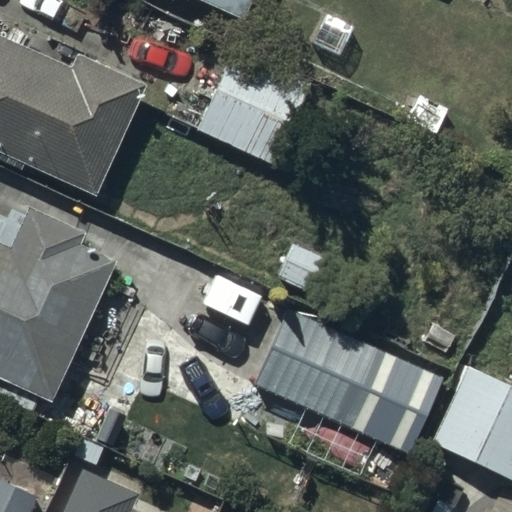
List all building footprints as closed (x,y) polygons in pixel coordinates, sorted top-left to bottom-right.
[(225,0),(244,8),(247,0),(225,0)] [(0,23),(0,141),(3,143),(0,149),(0,150),(22,160),(24,155),(95,188),(147,75),(77,43),(71,55),(0,23)] [(234,38),(196,121),(274,156),(311,73),(234,38)] [(52,393),(117,249),(80,232),(85,221),(30,196),(18,223),(0,214),(0,393),(35,409),(44,389),(52,393)] [(445,368),(286,298),(251,376),(410,446),(445,368)] [(511,378),(469,357),(432,434),(511,472),(511,378)] [(81,456),(56,511),(159,511),(132,499),(139,483),(81,456)] [(25,511),(36,488),(0,472),(0,511),(25,511)]
